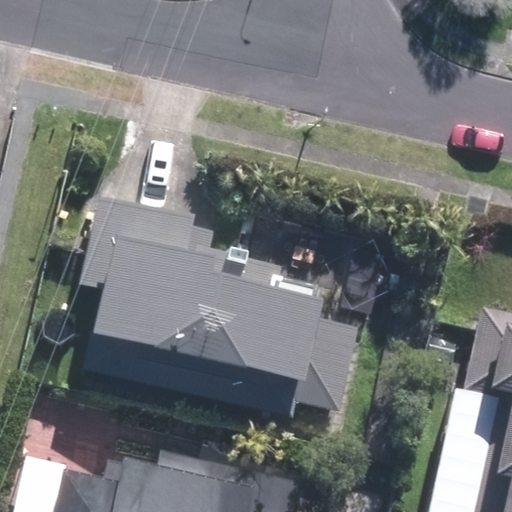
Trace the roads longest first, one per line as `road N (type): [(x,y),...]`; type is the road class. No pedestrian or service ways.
road 1 (residential): [(0,0),(301,66)]
road 2 (residential): [(301,66),(511,115)]
